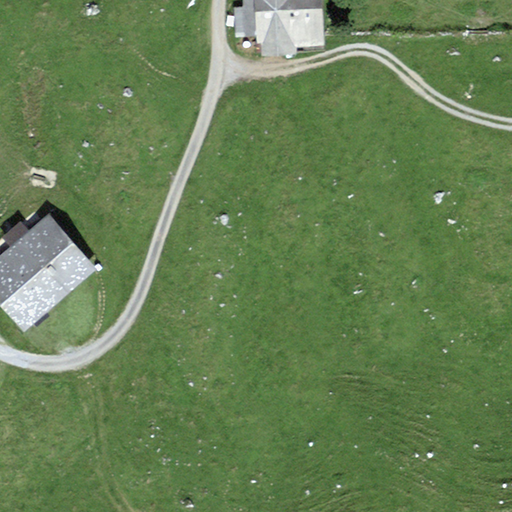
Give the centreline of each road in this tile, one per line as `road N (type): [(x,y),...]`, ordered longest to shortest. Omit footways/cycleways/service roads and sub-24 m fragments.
road 1 (track): [(0,343),(85,352),(116,331),(150,273),(210,95),(226,0)]
road 2 (track): [(511,127),(423,100),(375,53),(266,73),(242,68),(218,47)]
